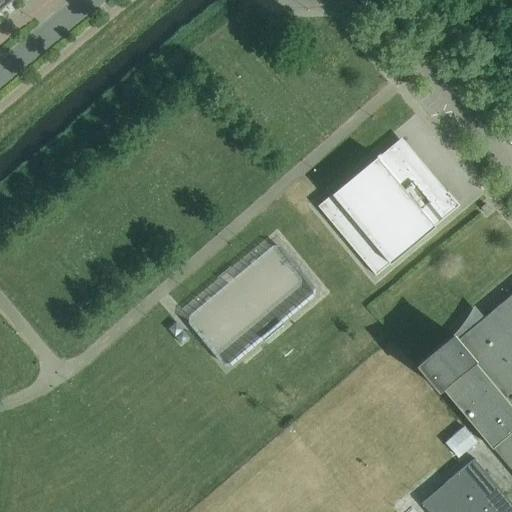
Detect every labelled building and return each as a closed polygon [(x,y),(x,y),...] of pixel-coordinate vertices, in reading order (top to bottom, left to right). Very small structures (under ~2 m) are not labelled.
[(0,0),(0,9),(10,0),(0,0)] [(375,276),(459,206),(447,192),(446,193),(447,193),(444,196),(398,141),(380,156),(379,154),(317,206),(375,276)] [(439,387),(447,397),(469,422),(491,449),(492,449),(511,472),(511,294),(480,321),(475,316),(465,324),(470,329),(457,341),(452,335),(416,365),(437,389),(439,387)] [(459,457),(479,440),(465,424),(445,442),(459,457)] [(420,503),(426,511),(511,511),(511,505),(473,459),(420,503)]
